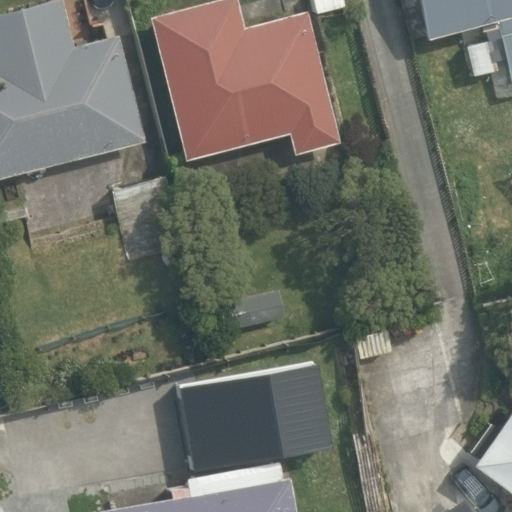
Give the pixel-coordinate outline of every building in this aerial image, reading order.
[(0,176),(145,140),(118,33),(75,44),(63,0),(36,0),(0,9),(0,176)] [(244,23),(238,0),(193,0),(147,12),(184,158),(288,132),(293,153),(342,141),(308,7),(244,23)] [(511,0),(418,0),(428,35),(497,18),(504,45),(511,43),(511,0)] [(112,187),(129,261),(183,248),(166,174),(112,187)] [(195,473),(279,458),(264,371),(181,386),(195,473)] [(511,501),(511,404),(498,423),(492,418),(459,462),(511,501)] [(172,494),(96,507),(97,511),(297,511),(291,473),(282,475),(279,458),(195,473),(186,474),(188,484),(171,487),(172,494)] [(469,511),(463,502),(444,511),(469,511)]
